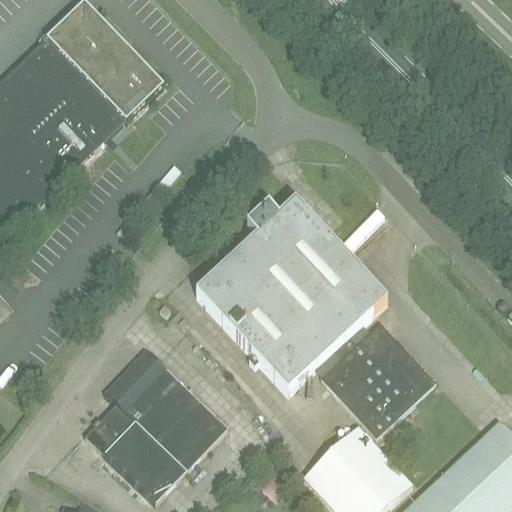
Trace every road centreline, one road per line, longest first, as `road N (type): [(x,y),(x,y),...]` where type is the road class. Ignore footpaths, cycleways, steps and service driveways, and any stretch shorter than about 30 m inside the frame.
road 1 (unclassified): [(0,479),(270,133)]
road 2 (unclassified): [(511,310),(350,141),(295,124),(270,133)]
road 3 (primary): [(511,185),(328,0)]
road 4 (unclassified): [(270,133),(273,108),(260,67),(196,0)]
